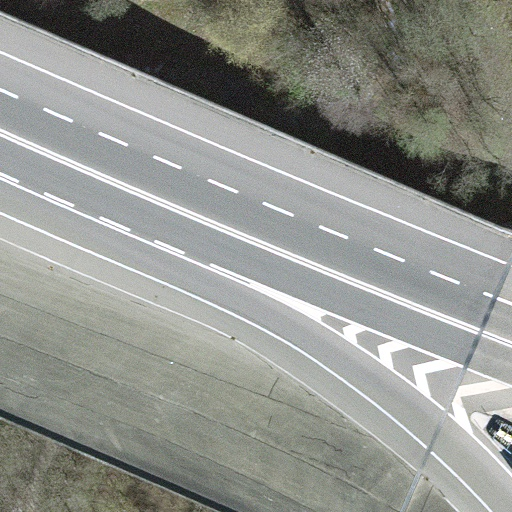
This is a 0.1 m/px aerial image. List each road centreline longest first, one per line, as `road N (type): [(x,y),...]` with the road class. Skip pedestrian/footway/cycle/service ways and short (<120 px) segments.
road 1 (trunk): [(180,209),(394,399),(500,511)]
road 2 (trunk): [(180,209),(511,343)]
road 3 (trunk): [(0,129),(180,209)]
